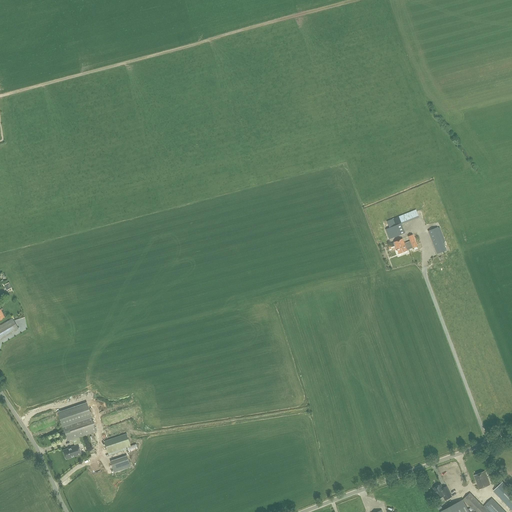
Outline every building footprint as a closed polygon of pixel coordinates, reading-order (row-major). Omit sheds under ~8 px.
[(405,232),(401,224),(419,217),(416,209),(387,221),(389,228),(386,229),(389,239),(405,232)] [(428,231),(437,253),(446,250),(437,227),(428,231)] [(410,241),(406,243),(404,243),(402,238),(394,242),(399,254),(407,250),(406,248),(412,246),(413,248),(417,246),(413,234),(408,236),(410,241)] [(3,295),(6,299),(15,295),(12,290),(3,295)] [(0,340),(19,329),(13,319),(0,325),(0,340)] [(0,345),(0,360),(23,348),(19,340),(17,341),(15,338),(0,345)] [(63,428),(92,418),(88,406),(59,416),(63,428)] [(97,431),(92,418),(63,428),(68,441),(73,439),(75,445),(81,443),(79,437),(97,431)] [(130,446),(126,435),(129,434),(126,425),(102,434),(104,443),(105,442),(108,453),(127,447),(129,452),(138,449),(136,444),(130,446)] [(81,454),(78,445),(63,450),(66,459),(75,456),(81,454)] [(128,454),(111,459),(114,467),(130,462),(128,454)] [(474,476),(480,489),(490,485),(485,472),(474,476)] [(495,491),(511,509),(511,492),(500,479),(494,484),(498,488),(495,491)] [(448,491),(445,492),(440,484),(433,488),(439,498),(443,496),(445,500),(452,497),(446,487),(448,491)] [(475,511),(486,511),(484,510),(485,509),(487,511),(506,511),(492,498),(484,507),(470,493),(464,499),(475,511)] [(469,511),(463,500),(440,511),(469,511)]
